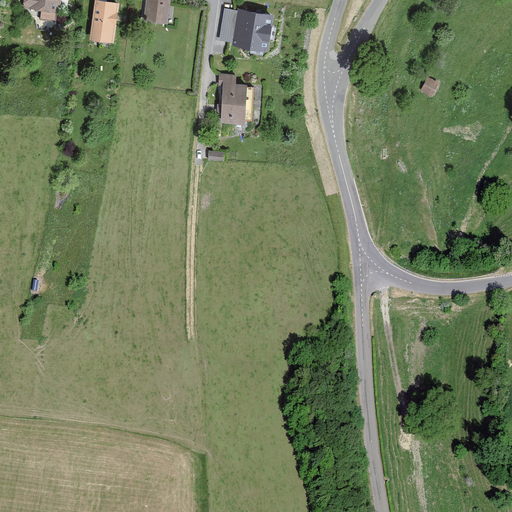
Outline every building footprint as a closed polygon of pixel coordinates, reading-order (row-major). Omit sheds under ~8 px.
[(59,19),(62,0),(27,0),(25,13),(59,19)] [(117,42),(122,2),(103,0),(95,0),(91,39),(117,42)] [(169,24),(171,0),(146,0),(143,21),(169,24)] [(272,13),(238,8),(233,42),(267,48),(272,13)] [(250,78),(222,78),(222,122),(250,122),(250,78)] [(429,78),(422,91),(433,96),(440,83),(429,78)] [(210,160),(228,161),(228,149),(211,149),(210,160)]
